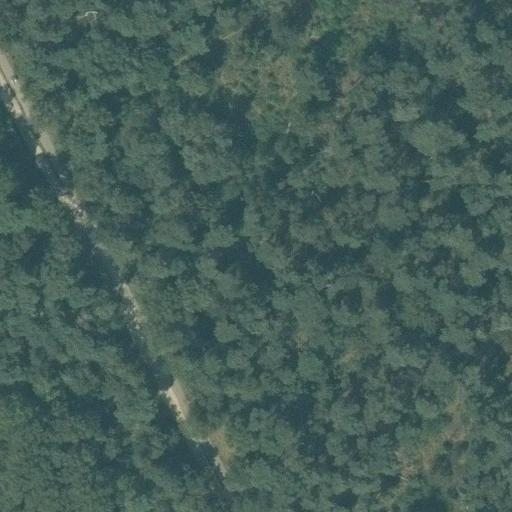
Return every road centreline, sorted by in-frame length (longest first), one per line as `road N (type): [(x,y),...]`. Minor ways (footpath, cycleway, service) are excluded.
road 1 (track): [(224,511),(41,168)]
road 2 (track): [(306,0),(24,136)]
